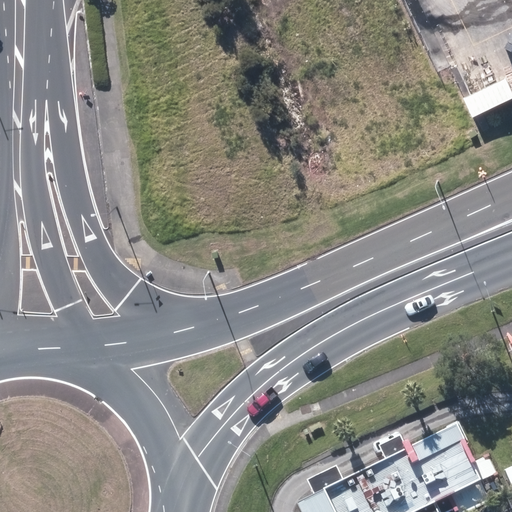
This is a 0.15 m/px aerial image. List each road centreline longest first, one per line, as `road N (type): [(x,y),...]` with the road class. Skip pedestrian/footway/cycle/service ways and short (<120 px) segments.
road 1 (secondary): [(511,255),(320,343),(248,400),(186,476)]
road 2 (secondary): [(28,0),(97,257),(128,295),(195,327)]
road 3 (secondary): [(195,327),(511,188)]
road 4 (unclassified): [(17,122),(77,337)]
road 5 (unclassified): [(0,274),(17,122)]
road 6 (secondary): [(120,357),(166,407),(186,476)]
road 7 (unclassified): [(20,0),(17,122)]
